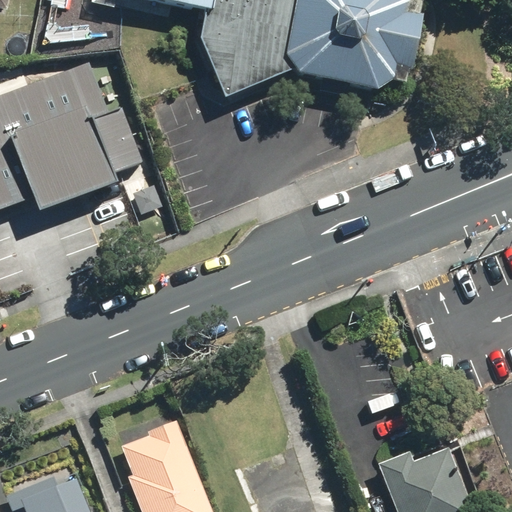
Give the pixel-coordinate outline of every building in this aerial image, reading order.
[(196,47),(221,106),(287,79),(295,84),(372,99),(389,85),(392,72),(408,76),(420,23),(403,19),(406,7),(401,0),(114,0),(202,17),(196,47)] [(98,118),(83,75),(0,104),(0,212),(36,200),(40,212),(121,184),(120,180),(137,174),(115,112),(98,118)] [(208,511),(173,422),(145,433),(146,437),(117,449),(129,477),(122,480),(134,511),(208,511)] [(410,464),(405,452),(372,466),(391,511),(470,511),(447,455),(424,465),(421,459),(410,464)] [(82,511),(68,473),(3,497),(8,511),(82,511)]
